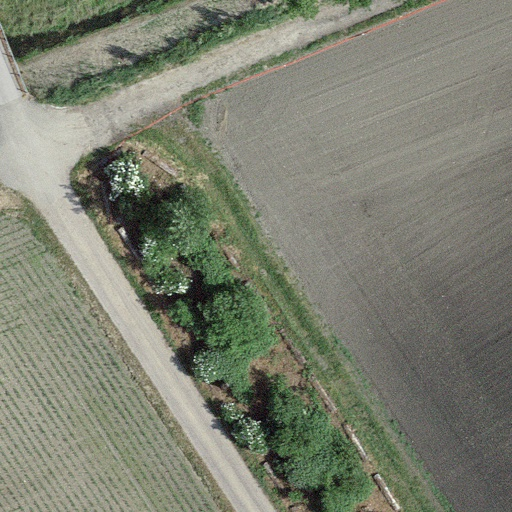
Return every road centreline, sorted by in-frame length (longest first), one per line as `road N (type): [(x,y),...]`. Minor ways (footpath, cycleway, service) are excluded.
road 1 (track): [(428,0),(0,168)]
road 2 (unknown): [(247,511),(67,224),(42,151)]
